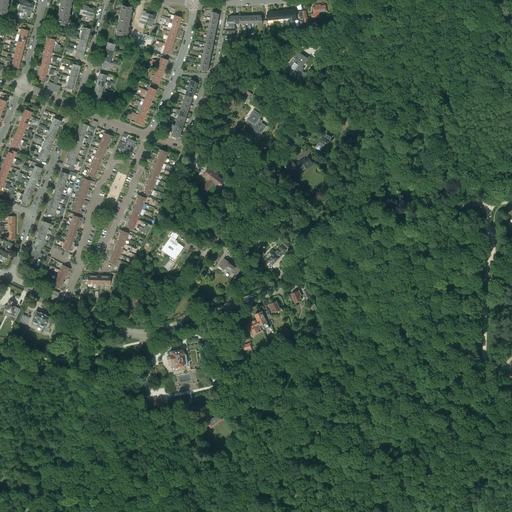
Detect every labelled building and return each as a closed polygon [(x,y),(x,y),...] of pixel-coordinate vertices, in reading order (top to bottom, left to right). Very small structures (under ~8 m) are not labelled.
[(0,0),(0,14),(6,16),(8,0),(6,0),(0,0)] [(15,8),(12,18),(14,19),(16,19),(17,15),(18,12),(22,13),(22,10),(25,11),(27,2),(21,0),(18,9),(15,8)] [(60,0),(59,9),(69,11),(71,0),(60,0)] [(27,2),(25,11),(27,12),(26,14),(30,15),(31,13),(33,3),(27,2)] [(313,8),(314,14),(311,14),(312,20),(320,18),(319,12),(326,11),(325,5),(321,6),(321,4),(315,6),(315,7),(313,8)] [(80,14),(79,17),(83,18),(83,15),(86,16),(88,7),(82,5),(79,14),(80,14)] [(121,5),(118,20),(129,22),(131,6),(121,5)] [(88,7),(86,16),(88,17),(87,19),(91,21),(92,18),(95,9),(88,7)] [(59,9),(56,25),(67,26),(69,11),(59,9)] [(288,10),(288,18),(289,18),(290,21),(296,20),(296,18),(296,17),(296,12),(294,12),(293,10),(288,10)] [(144,21),(146,22),(149,13),(143,11),(140,20),(139,23),(143,24),(144,21)] [(212,12),(210,18),(218,20),(219,14),(217,14),(217,13),(212,12)] [(149,13),(146,22),(148,23),(148,25),(151,27),(152,24),(155,15),(149,13)] [(170,19),(170,21),(179,24),(181,18),(174,16),(173,20),(170,19)] [(129,22),(118,20),(116,35),(126,37),(129,22)] [(170,21),(169,23),(172,24),(170,28),(177,30),(179,24),(170,21)] [(20,33),(19,35),(26,37),(28,31),(26,30),(27,26),(22,25),(21,29),(20,33)] [(175,36),(177,30),(170,28),(169,32),(166,31),(166,33),(168,34),(175,36)] [(173,42),(175,36),(168,34),(166,33),(165,35),(168,36),(167,40),(173,42)] [(16,37),(15,40),(18,41),(25,43),(26,37),(19,35),(16,34),(16,37)] [(48,38),(46,44),(53,46),(56,47),(56,45),(54,44),(55,40),(54,40),(55,36),(54,36),(51,35),(50,39),(48,38)] [(171,48),(173,42),(167,40),(165,44),(163,43),(162,45),(165,46),(171,48)] [(18,41),(16,48),(23,49),(25,43),(18,41)] [(46,44),(44,51),(51,52),(53,46),(46,44)] [(165,46),(163,52),(170,54),(171,48),(165,46)] [(73,52),(72,52),(76,53),(75,58),(82,59),(83,53),(77,51),(73,50),(73,52)] [(301,70),(309,57),(298,50),(288,67),(296,71),(294,74),(303,80),(307,74),(301,70)] [(165,67),(167,60),(163,59),(163,56),(158,54),(157,57),(160,59),(159,61),(157,61),(156,63),(158,64),(165,67)] [(43,57),(41,63),(48,65),(50,58),(43,57)] [(12,66),(11,70),(15,71),(16,67),(18,68),(20,62),(13,60),(12,62),(11,66),(12,66)] [(110,62),(103,60),(101,67),(103,67),(102,69),(107,71),(109,64),(112,65),(112,63),(110,62)] [(41,63),(40,69),(47,71),(48,65),(41,63)] [(163,72),(165,67),(158,64),(156,63),(155,65),(157,66),(156,70),(163,72)] [(40,69),(38,75),(40,76),(39,80),(43,81),(47,82),(48,78),(45,77),(47,71),(40,69)] [(156,70),(154,76),(160,78),(163,72),(156,70)] [(99,73),(97,80),(104,82),(106,75),(99,73)] [(160,78),(154,76),(151,82),(158,84),(160,78)] [(191,80),(189,86),(196,88),(199,78),(197,78),(196,81),(191,80)] [(67,89),(66,92),(71,93),(72,90),(73,90),(75,84),(68,82),(66,88),(67,89)] [(241,86),(238,91),(244,96),(245,93),(247,91),(241,86)] [(153,96),(156,90),(149,87),(147,91),(145,90),(144,92),(147,93),(153,96)] [(151,102),(153,96),(147,93),(144,92),(143,94),(142,94),(140,97),(144,99),(151,102)] [(144,99),(142,105),(148,108),(151,102),(144,99)] [(142,105),(139,111),(146,114),(148,108),(142,105)] [(25,110),(23,116),(29,118),(32,112),(31,112),(33,109),(29,107),(27,111),(25,110)] [(251,136),(258,141),(262,135),(261,134),(266,126),(261,122),(262,121),(258,118),(260,115),(253,110),(247,119),(251,122),(252,121),(253,122),(250,126),(255,130),(251,136)] [(143,119),(146,114),(139,111),(137,115),(135,114),(134,115),(136,117),(143,119)] [(140,125),(143,119),(136,117),(134,115),(133,117),(136,119),(134,122),(140,125)] [(23,116),(21,121),(27,124),(28,122),(29,118),(23,116)] [(53,121),(52,124),(58,127),(61,121),(54,119),(53,121)] [(21,121),(18,127),(25,130),(27,124),(21,121)] [(81,123),(79,129),(85,131),(87,125),(81,123)] [(52,124),(49,130),(56,133),(58,127),(52,124)] [(183,127),(173,124),(171,129),(174,130),(181,132),(183,127)] [(18,127),(16,133),(22,136),(25,130),(18,127)] [(79,129),(77,135),(83,137),(85,131),(79,129)] [(49,130),(47,136),(54,138),(56,133),(49,130)] [(103,136),(102,138),(111,142),(113,136),(109,134),(105,133),(104,132),(102,135),(103,136)] [(16,133),(13,139),(20,142),(22,136),(16,133)] [(333,136),(326,133),(324,136),(323,135),(315,148),(320,151),(323,147),(323,148),(326,142),(328,143),(333,136)] [(77,135),(74,141),(81,143),(83,137),(77,135)] [(47,136),(45,142),(51,144),(54,138),(47,136)] [(137,142),(138,139),(130,136),(129,139),(128,138),(127,141),(126,141),(124,143),(126,144),(135,147),(137,142)] [(100,140),(99,143),(108,147),(111,142),(102,138),(101,141),(100,140)] [(13,139),(11,145),(13,146),(17,148),(19,144),(22,145),(23,143),(20,142),(13,139)] [(74,141),(72,147),(79,149),(81,143),(74,141)] [(45,142),(42,147),(49,150),(51,144),(45,142)] [(99,146),(98,149),(106,152),(108,147),(99,143),(98,146),(99,146)] [(135,147),(126,144),(125,146),(123,149),(124,149),(123,153),(130,155),(131,152),(133,153),(135,147)] [(37,150),(37,152),(40,153),(47,156),(49,150),(42,147),(40,146),(39,150),(38,150),(37,150)] [(72,147),(70,152),(77,155),(79,149),(72,147)] [(104,157),(106,152),(98,149),(97,151),(96,151),(94,150),(93,153),(95,154),(104,157)] [(159,149),(157,154),(166,158),(168,153),(159,149)] [(8,152),(6,158),(12,161),(16,152),(12,151),(11,153),(8,152)] [(204,154),(199,151),(197,151),(194,154),(194,155),(191,159),(189,159),(186,162),(186,164),(188,167),(194,167),(195,163),(199,160),(202,160),(204,157),(204,154)] [(70,152),(68,158),(75,161),(77,155),(70,152)] [(33,157),(32,160),(40,163),(41,160),(44,162),(47,156),(40,153),(38,158),(34,156),(33,157)] [(94,157),(93,159),(102,163),(104,157),(95,154),(94,157)] [(157,154),(155,160),(163,163),(166,158),(157,154)] [(6,158),(4,164),(10,166),(12,161),(6,158)] [(75,161),(68,158),(66,164),(70,165),(68,169),(74,171),(75,167),(73,167),(74,164),(77,165),(78,162),(75,161)] [(286,165),(284,166),(287,170),(288,169),(290,171),(297,167),(301,173),(314,165),(309,158),(305,161),(304,159),(295,164),(292,159),(285,164),(286,165)] [(100,168),(102,163),(93,159),(92,162),(91,163),(90,162),(89,164),(91,164),(100,168)] [(155,160),(153,165),(161,168),(163,163),(155,160)] [(26,167),(25,170),(29,172),(29,170),(33,172),(39,174),(41,169),(37,167),(38,164),(32,162),(31,164),(35,166),(34,169),(30,168),(30,169),(26,167)] [(4,164),(1,170),(8,172),(10,166),(4,164)] [(90,167),(89,170),(98,173),(100,168),(91,164),(90,167)] [(153,165),(151,170),(159,174),(161,168),(153,165)] [(203,176),(208,180),(201,189),(201,197),(206,197),(206,193),(206,192),(214,182),(220,187),(225,182),(218,176),(219,175),(209,167),(203,176)] [(98,173),(89,170),(88,172),(87,172),(86,175),(95,179),(98,173)] [(151,170),(148,176),(157,179),(159,174),(151,170)] [(33,172),(30,177),(37,180),(39,174),(33,172)] [(61,172),(59,178),(66,180),(68,174),(61,172)] [(148,176),(146,181),(155,184),(157,179),(148,176)] [(25,180),(25,182),(28,183),(35,186),(37,180),(30,177),(29,181),(26,179),(25,180)] [(59,178),(57,184),(64,186),(66,180),(59,178)] [(80,180),(79,183),(89,186),(90,183),(93,184),(94,182),(91,181),(82,178),(81,180),(80,180)] [(146,181),(144,186),(153,190),(155,184),(146,181)] [(28,183),(26,189),(32,191),(35,186),(28,183)] [(79,187),(78,189),(90,193),(91,191),(88,190),(89,186),(79,183),(78,186),(79,187)] [(57,184),(55,190),(62,192),(64,186),(57,184)] [(153,190),(144,186),(142,192),(151,195),(153,190)] [(26,189),(23,195),(30,197),(32,191),(26,189)] [(76,190),(75,194),(85,197),(86,194),(90,195),(90,193),(78,189),(77,191),(76,190)] [(55,190),(53,195),(60,198),(62,192),(55,190)] [(21,194),(18,200),(22,201),(21,204),(26,206),(27,203),(28,203),(30,197),(23,195),(21,194)] [(75,197),(75,200),(88,204),(89,202),(84,200),(85,197),(75,194),(74,197),(75,197)] [(61,198),(60,198),(53,195),(51,201),(58,204),(59,201),(60,201),(61,198)] [(137,195),(135,200),(144,204),(146,198),(137,195)] [(72,201),(71,204),(81,208),(83,205),(87,206),(88,204),(75,200),(74,202),(72,201)] [(135,200),(133,205),(142,209),(144,204),(135,200)] [(51,201),(49,207),(56,209),(58,204),(51,201)] [(81,208),(71,204),(70,208),(72,208),(71,210),(80,213),(83,215),(84,212),(80,211),(81,208)] [(133,205),(131,211),(140,214),(142,209),(133,205)] [(56,209),(49,207),(47,213),(53,216),(56,209)] [(131,211),(129,216),(137,220),(140,214),(131,211)] [(72,218),(71,221),(80,223),(82,218),(76,216),(72,215),(71,218),(72,218)] [(129,216),(127,221),(135,225),(137,220),(129,216)] [(43,221),(41,227),(47,230),(49,223),(43,221)] [(70,223),(69,226),(78,229),(80,223),(71,221),(70,223)] [(135,225),(127,221),(125,227),(133,230),(135,225)] [(69,229),(68,232),(77,235),(78,229),(69,226),(68,229),(69,229)] [(41,227),(39,233),(45,235),(47,230),(41,227)] [(120,230),(118,235),(126,239),(129,233),(120,230)] [(175,259),(183,247),(174,241),(179,234),(173,230),(169,236),(170,237),(164,245),(162,249),(175,259)] [(67,234),(66,237),(75,240),(77,235),(68,232),(67,234)] [(37,239),(43,241),(45,242),(46,240),(44,239),(45,235),(39,233),(37,239)] [(118,235),(116,240),(124,244),(126,239),(118,235)] [(65,240),(64,243),(73,246),(75,240),(66,237),(65,240)] [(37,239),(35,245),(41,247),(43,241),(37,239)] [(116,240),(114,246),(122,249),(124,244),(116,240)] [(73,246),(64,243),(64,245),(63,245),(62,248),(72,251),(73,246)] [(35,245),(33,250),(39,253),(41,247),(35,245)] [(270,257),(268,260),(272,264),(279,258),(286,250),(282,245),(274,253),(275,252),(273,249),(272,251),(271,250),(267,255),(270,257)] [(114,246),(111,251),(120,255),(122,249),(114,246)] [(2,251),(0,254),(0,259),(4,261),(8,254),(7,254),(9,251),(6,249),(4,252),(2,251)] [(42,254),(39,253),(33,250),(30,256),(37,259),(40,260),(42,254)] [(111,251),(109,256),(118,260),(120,255),(111,251)] [(37,259),(30,256),(28,262),(35,264),(34,265),(35,265),(38,266),(40,260),(37,259)] [(118,260),(109,256),(107,262),(116,265),(118,260)] [(225,258),(219,266),(218,268),(221,270),(222,268),(224,270),(225,269),(231,273),(232,272),(236,275),(241,268),(234,263),(233,265),(229,263),(230,262),(225,258)] [(62,265),(60,270),(68,274),(71,269),(62,265)] [(60,270),(57,275),(65,279),(68,274),(60,270)] [(57,275),(54,280),(63,284),(65,279),(57,275)] [(93,284),(93,275),(87,275),(87,280),(82,280),(80,283),(82,284),(80,288),(85,289),(87,284),(93,284)] [(63,284),(54,280),(52,285),(60,290),(63,284)] [(291,294),(295,303),(302,300),(300,296),(302,295),(299,291),(291,294)] [(15,318),(20,309),(15,307),(16,305),(13,303),(14,303),(9,301),(7,305),(7,306),(6,306),(5,306),(4,306),(4,307),(4,308),(5,308),(7,309),(6,311),(11,314),(10,316),(10,317),(10,318),(11,318),(11,319),(12,319),(13,319),(14,319),(15,319),(15,318)] [(269,305),(271,310),(272,310),(274,313),(281,310),(277,301),(275,302),(275,301),(273,302),(274,303),(269,305)] [(312,315),(314,318),(319,316),(318,313),(319,312),(316,305),(314,302),(309,305),(314,314),(312,315)] [(270,327),(262,311),(255,315),(257,320),(255,321),(255,320),(253,321),(253,322),(249,324),(254,334),(270,327)] [(43,329),(48,331),(53,321),(48,319),(49,318),(49,317),(48,317),(45,316),(45,315),(44,315),(41,313),(40,313),(40,314),(36,312),(32,320),(32,321),(45,326),(43,329)] [(30,318),(23,315),(20,322),(27,324),(30,318)] [(169,352),(171,367),(183,365),(184,364),(185,363),(184,355),(183,354),(182,351),(181,350),(169,352)] [(152,406),(162,412),(165,406),(156,401),(152,406)] [(206,423),(211,429),(222,420),(217,414),(206,423)]
